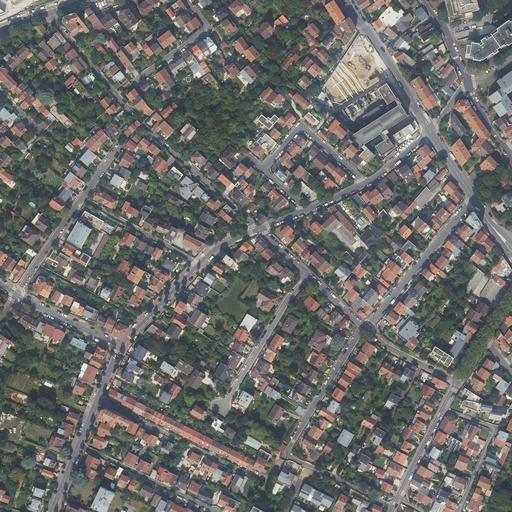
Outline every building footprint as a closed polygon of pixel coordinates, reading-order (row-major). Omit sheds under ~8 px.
[(153,8),(147,0),(142,4),(138,7),(145,17),(154,10),(153,8)] [(146,0),(147,0),(153,8),(154,7),(153,6),(156,4),(159,2),(157,0),(146,0)] [(197,3),(199,2),(204,9),(211,3),(208,0),(194,0),(193,1),(195,5),(197,3)] [(235,14),(244,7),(243,6),(245,4),(241,0),(238,0),(238,1),(237,0),(236,0),(233,4),(228,8),(235,14)] [(325,6),(336,24),(337,25),(340,23),(346,19),(339,9),(334,0),(325,6)] [(359,0),(356,2),(361,10),(365,7),(372,3),(370,1),(369,2),(367,0),(359,0)] [(384,2),(389,7),(390,6),(393,3),(390,1),(389,0),(379,0),(375,3),(366,9),(369,13),(370,13),(373,11),(377,8),(382,5),(384,2)] [(398,0),(407,9),(413,3),(409,0),(398,0)] [(476,0),(443,0),(449,23),(474,17),(473,12),(478,11),(479,9),(476,0)] [(165,10),(166,11),(169,9),(170,9),(173,7),(175,10),(179,7),(176,3),(165,10)] [(176,13),(178,16),(184,12),(187,10),(185,8),(184,6),(180,8),(174,13),(175,14),(176,13)] [(377,20),(372,24),(375,29),(376,30),(381,27),(380,27),(382,25),(382,24),(383,23),(383,24),(396,13),(395,12),(390,6),(389,7),(377,20)] [(90,8),(84,10),(87,14),(90,19),(93,24),(93,25),(98,32),(99,34),(103,31),(102,29),(104,27),(100,22),(90,8)] [(115,12),(128,29),(138,22),(128,9),(126,8),(121,10),(115,12)] [(228,14),(224,8),(213,16),(215,19),(217,22),(228,14)] [(417,26),(428,18),(421,8),(410,16),(417,26)] [(166,11),(173,21),(175,19),(176,18),(173,14),(170,9),(169,9),(166,11)] [(396,13),(383,24),(385,26),(387,28),(389,29),(392,27),(395,24),(404,18),(403,16),(402,15),(404,13),(403,12),(401,9),(396,13)] [(175,19),(182,28),(185,26),(191,21),(187,17),(184,12),(178,16),(176,18),(175,19)] [(64,23),(72,32),(79,26),(77,24),(77,22),(79,21),(81,24),(83,23),(76,13),(71,15),(66,17),(64,23)] [(102,20),(100,22),(104,27),(106,30),(117,22),(111,14),(108,16),(102,20)] [(191,21),(185,26),(190,32),(200,25),(198,21),(195,18),(191,21)] [(226,27),(229,32),(232,30),(233,31),(235,31),(238,29),(230,18),(227,20),(223,23),(226,27)] [(345,45),(356,29),(352,23),(348,18),(346,19),(340,23),(342,27),(343,27),(346,32),(342,38),(341,40),(345,45)] [(404,18),(395,24),(402,32),(410,26),(404,18)] [(481,46),(479,44),(472,43),(471,46),(469,45),(467,45),(465,58),(474,59),(474,60),(477,60),(481,61),(481,60),(483,60),(487,57),(488,59),(494,55),(499,52),(497,50),(501,47),(502,49),(504,47),(508,44),(508,45),(511,42),(511,18),(507,22),(502,26),(498,28),(495,30),(493,32),(491,34),(492,36),(489,38),(487,36),(481,41),(482,42),(483,44),(481,46)] [(275,22),(286,34),(289,31),(278,19),(275,22)] [(260,32),(261,34),(270,26),(267,22),(265,24),(264,23),(261,26),(262,27),(258,30),(260,32)] [(82,28),(87,34),(90,31),(83,23),(81,24),(79,26),(72,32),(70,34),(72,37),(75,34),(78,32),(78,31),(82,28)] [(306,29),(314,38),(321,32),(312,23),(306,29)] [(417,33),(420,37),(433,28),(432,26),(430,24),(423,28),(422,26),(416,30),(417,33)] [(42,25),(32,28),(40,37),(47,31),(45,28),(42,25)] [(329,29),(333,32),(333,33),(336,36),(338,38),(340,36),(341,35),(336,31),(338,29),(334,25),(329,29)] [(270,26),(261,34),(263,36),(264,38),(265,37),(266,38),(271,33),(270,32),(273,30),(270,26)] [(392,27),(389,29),(396,35),(398,32),(392,27)] [(392,37),(389,41),(392,42),(397,36),(396,35),(389,29),(387,28),(386,29),(384,31),(386,33),(392,37)] [(433,28),(420,37),(423,42),(436,33),(433,28)] [(312,47),(314,49),(315,49),(316,48),(318,46),(320,44),(314,38),(306,29),(304,31),(302,33),(310,41),(309,43),(313,47),(312,47)] [(63,47),(68,43),(58,31),(53,35),(54,36),(63,47)] [(170,31),(157,40),(163,48),(170,44),(176,39),(172,35),(170,31)] [(336,36),(333,33),(322,43),(325,46),(327,44),(328,46),(331,43),(330,42),(336,36)] [(405,33),(399,37),(400,38),(407,44),(411,42),(405,33)] [(46,44),(54,54),(59,50),(63,47),(54,36),(53,35),(45,42),(46,44)] [(208,49),(211,53),(217,48),(209,36),(202,41),(203,42),(208,49)] [(245,43),(241,37),(233,43),(238,49),(241,54),(243,53),(249,49),(245,43)] [(393,46),(397,49),(398,49),(400,50),(402,48),(404,49),(407,44),(400,38),(398,41),(398,40),(396,42),(395,43),(393,46)] [(108,60),(110,63),(113,61),(100,45),(96,39),(90,45),(84,50),(85,52),(92,47),(92,46),(94,44),(103,56),(106,55),(107,56),(104,58),(107,60),(108,60)] [(115,42),(113,39),(109,43),(131,73),(133,71),(136,69),(131,63),(120,48),(117,45),(115,42)] [(337,53),(343,46),(344,45),(339,40),(330,49),(334,51),(336,52),(337,53)] [(144,41),(136,47),(136,48),(139,52),(143,49),(149,56),(151,55),(153,53),(146,44),(147,44),(144,41)] [(52,58),(55,55),(54,54),(46,44),(45,42),(44,42),(41,44),(45,49),(44,50),(39,55),(45,62),(51,57),(52,58)] [(122,46),(120,48),(131,63),(133,61),(135,60),(134,59),(136,57),(136,56),(137,55),(140,53),(136,48),(136,47),(135,46),(134,46),(131,42),(125,47),(122,46)] [(205,57),(211,53),(208,49),(203,42),(200,44),(197,46),(203,53),(205,57)] [(224,50),(228,47),(224,42),(220,45),(224,50)] [(70,61),(78,55),(73,49),(68,43),(63,47),(68,53),(66,56),(70,61)] [(160,53),(163,51),(157,43),(151,48),(156,55),(160,53)] [(300,43),(297,45),(302,51),(305,48),(300,43)] [(386,49),(391,57),(396,51),(397,49),(393,46),(391,44),(388,47),(386,49)] [(21,49),(16,53),(17,54),(22,61),(32,52),(25,45),(21,49)] [(197,46),(194,48),(191,50),(196,58),(203,53),(197,46)] [(256,51),(252,46),(249,49),(243,53),(247,57),(251,62),(252,62),(260,55),(256,51)] [(316,48),(315,49),(310,54),(313,58),(316,55),(325,65),(331,59),(322,49),(319,52),(316,48)] [(422,57),(422,58),(427,61),(429,60),(434,66),(437,64),(441,61),(438,56),(435,59),(433,56),(437,53),(435,49),(425,55),(422,57)] [(58,57),(62,63),(66,60),(61,55),(62,54),(59,50),(54,54),(55,55),(58,57)] [(404,60),(409,68),(416,63),(412,60),(402,52),(400,54),(396,51),(391,57),(396,63),(403,59),(404,60)] [(198,62),(190,52),(187,54),(185,56),(189,62),(192,60),(195,64),(198,62)] [(17,54),(13,57),(9,54),(7,56),(4,59),(7,62),(11,67),(13,69),(22,61),(17,54)] [(291,54),(288,56),(281,66),(283,68),(285,70),(293,60),(296,62),(300,58),(295,54),(294,56),(291,54)] [(54,60),(58,57),(55,55),(52,58),(53,59),(45,65),(48,67),(50,70),(58,64),(54,60)] [(304,67),(308,70),(314,64),(315,63),(307,56),(301,64),(304,67)] [(184,67),(187,65),(182,58),(179,60),(176,62),(177,63),(175,64),(175,63),(169,67),(174,75),(176,77),(180,74),(176,69),(180,67),(184,67)] [(444,63),(442,60),(441,61),(437,64),(434,66),(433,67),(435,70),(436,70),(438,68),(444,63)] [(74,76),(75,77),(84,70),(87,68),(84,64),(82,66),(80,64),(77,61),(70,67),(75,73),(73,75),(74,76)] [(112,74),(114,76),(121,71),(113,61),(110,63),(107,65),(111,70),(110,71),(112,74)] [(98,67),(101,71),(107,65),(104,62),(98,67)] [(201,67),(207,75),(209,74),(210,72),(203,62),(199,65),(201,67)] [(248,73),(255,80),(262,72),(257,67),(252,62),(251,62),(244,69),(243,70),(247,74),(248,73)] [(228,74),(232,79),(236,76),(240,73),(236,66),(233,63),(232,65),(230,66),(229,67),(228,66),(224,68),(228,74)] [(240,64),(236,66),(240,73),(243,70),(244,69),(240,64)] [(308,70),(308,71),(315,77),(321,70),(317,66),(314,64),(308,70)] [(453,68),(448,64),(444,69),(440,75),(445,78),(453,68)] [(3,66),(1,69),(0,69),(0,78),(3,82),(11,90),(17,84),(8,74),(9,72),(3,66)] [(199,68),(205,76),(207,75),(201,67),(199,68)] [(457,77),(453,68),(445,78),(440,75),(439,76),(444,80),(442,83),(446,86),(448,88),(457,77)] [(155,76),(161,84),(170,78),(171,77),(165,69),(160,72),(155,76)] [(121,71),(114,76),(116,79),(119,82),(125,77),(121,71)] [(511,110),(511,109),(511,104),(506,96),(511,91),(511,71),(502,78),(503,78),(501,79),(500,80),(496,82),(501,89),(488,98),(493,104),(494,103),(496,106),(493,108),(500,118),(511,110)] [(92,72),(86,77),(92,84),(98,79),(92,72)] [(213,86),(217,83),(209,74),(207,75),(205,76),(201,79),(205,85),(209,82),(213,86)] [(303,75),(297,83),(300,86),(304,89),(310,81),(303,75)] [(65,84),(69,88),(73,85),(78,90),(83,96),(86,94),(88,92),(86,90),(85,89),(85,88),(75,77),(74,76),(65,84)] [(412,89),(415,93),(417,92),(425,86),(423,83),(424,82),(423,81),(422,82),(421,81),(419,76),(410,82),(413,86),(414,88),(412,89)] [(175,85),(170,78),(161,84),(164,87),(167,91),(175,85)] [(17,84),(11,90),(13,92),(15,93),(16,92),(19,95),(24,90),(27,86),(22,80),(17,84)] [(130,83),(129,82),(128,80),(124,83),(122,85),(125,88),(130,83)] [(357,138),(364,145),(380,134),(384,140),(375,146),(381,156),(394,147),(391,142),(386,134),(388,132),(387,130),(408,116),(401,104),(398,98),(397,99),(387,83),(382,86),(378,89),(387,104),(384,107),(384,106),(383,106),(383,105),(382,105),(381,105),(363,117),(363,118),(363,119),(364,119),(364,120),(349,130),(353,134),(357,138)] [(150,87),(148,84),(140,89),(145,95),(152,90),(150,87)] [(425,86),(431,95),(434,93),(429,84),(425,86)] [(22,99),(24,101),(33,93),(27,86),(24,90),(18,97),(19,98),(21,100),(22,99)] [(420,96),(423,100),(431,95),(425,86),(417,92),(420,96)] [(452,97),(455,93),(448,88),(446,86),(441,89),(452,97)] [(260,96),(265,101),(273,91),(271,89),(269,88),(266,91),(265,90),(260,96)] [(130,99),(133,102),(140,96),(135,89),(127,96),(130,99)] [(168,93),(167,91),(160,96),(162,98),(164,101),(168,98),(170,96),(169,95),(168,93)] [(273,91),(265,101),(270,105),(271,104),(274,107),(277,104),(283,103),(286,99),(279,94),(278,95),(273,91)] [(291,92),(288,95),(295,100),(298,103),(301,106),(306,110),(310,105),(305,101),(306,100),(304,98),(302,96),(301,97),(296,93),(295,95),(291,92)] [(38,98),(43,103),(46,101),(40,94),(37,97),(33,93),(24,101),(22,103),(23,105),(22,106),(23,107),(24,108),(26,110),(33,104),(38,98)] [(431,95),(423,100),(425,105),(428,109),(436,104),(436,103),(439,101),(434,93),(431,95)] [(54,105),(59,101),(52,95),(46,101),(43,103),(44,105),(49,110),(54,105)] [(108,98),(107,96),(101,101),(100,102),(103,105),(107,110),(113,105),(111,102),(112,101),(111,100),(110,100),(108,98)] [(140,96),(133,102),(136,106),(138,109),(141,107),(150,115),(153,112),(148,106),(140,96)] [(38,109),(43,103),(38,98),(33,104),(35,106),(38,109)] [(471,147),(474,151),(476,149),(484,141),(490,135),(471,108),(467,101),(458,101),(453,108),(459,111),(464,111),(464,115),(480,138),(471,147)] [(44,106),(44,105),(43,103),(38,109),(37,109),(38,111),(40,112),(41,111),(46,116),(50,112),(44,106)] [(107,110),(105,111),(107,113),(108,112),(110,114),(117,109),(116,107),(117,106),(115,105),(114,104),(113,105),(107,110)] [(178,108),(174,104),(162,114),(163,116),(165,118),(178,108)] [(58,119),(68,128),(73,123),(54,105),(49,110),(51,113),(56,119),(58,119)] [(11,115),(4,108),(2,110),(0,111),(0,117),(4,121),(11,115)] [(120,116),(124,112),(124,111),(124,110),(112,119),(114,121),(116,123),(118,121),(116,119),(120,116)] [(315,127),(319,121),(310,113),(308,112),(304,117),(310,122),(315,127)] [(17,116),(14,113),(11,115),(4,121),(1,125),(0,125),(0,130),(1,131),(5,135),(7,132),(3,128),(6,125),(6,126),(9,123),(10,124),(17,116)] [(53,122),(56,119),(51,113),(48,116),(49,118),(53,122)] [(153,131),(154,132),(159,127),(164,121),(157,113),(155,116),(158,119),(159,121),(152,129),(153,131)] [(295,119),(289,113),(279,124),(283,127),(286,124),(287,125),(289,126),(295,119)] [(279,118),(274,115),(269,120),(262,114),(258,119),(270,129),(272,126),(279,118)] [(457,133),(460,137),(466,131),(454,114),(450,119),(450,124),(456,131),(457,133)] [(497,123),(503,131),(507,129),(511,125),(511,124),(506,127),(505,124),(507,122),(504,118),(503,119),(503,120),(502,121),(500,118),(495,121),(497,123)] [(42,128),(45,131),(52,123),(50,121),(49,121),(48,120),(46,122),(45,123),(44,122),(40,125),(42,128)] [(127,137),(141,124),(138,120),(130,128),(128,127),(123,132),(124,134),(127,137)] [(340,123),(336,120),(332,124),(328,130),(330,131),(328,133),(327,135),(322,131),(319,135),(326,141),(329,137),(331,135),(330,135),(332,133),(337,127),(340,123)] [(117,130),(119,128),(116,123),(114,121),(113,122),(110,125),(103,131),(109,137),(111,135),(114,133),(117,130)] [(168,136),(174,130),(169,125),(165,122),(164,121),(159,127),(164,131),(168,136)] [(22,127),(18,123),(11,130),(14,133),(15,131),(20,136),(27,130),(23,126),(22,127)] [(330,135),(331,135),(331,136),(333,134),(334,133),(341,139),(347,133),(340,128),(341,127),(342,127),(343,126),(340,123),(337,127),(332,133),(330,135)] [(197,130),(196,130),(189,124),(180,133),(189,141),(198,131),(197,130)] [(94,137),(101,145),(109,137),(103,131),(102,130),(98,125),(93,129),(89,133),(91,135),(92,136),(94,137)] [(275,128),(272,126),(270,129),(266,134),(268,136),(275,128)] [(275,128),(268,136),(274,141),(278,137),(281,134),(275,128)] [(263,132),(255,141),(266,150),(268,152),(276,143),(274,141),(268,136),(266,134),(263,132)] [(449,142),(452,146),(459,139),(460,137),(457,133),(449,142)] [(25,145),(18,139),(14,143),(21,151),(24,154),(26,151),(34,142),(38,138),(35,134),(25,145)] [(137,134),(131,140),(137,145),(143,139),(140,137),(137,134)] [(85,145),(94,137),(92,136),(91,135),(83,142),(85,145)] [(0,142),(5,147),(11,141),(6,136),(4,138),(3,137),(0,139),(0,142)] [(296,139),(294,142),(301,149),(304,145),(306,143),(305,141),(303,140),(299,136),(296,139)] [(97,149),(101,145),(94,137),(85,145),(89,148),(93,153),(97,149)] [(101,145),(102,146),(110,139),(109,137),(101,145)] [(83,143),(78,138),(72,143),(78,149),(83,143)] [(143,139),(137,145),(144,152),(148,148),(148,147),(147,147),(150,144),(147,141),(144,138),(143,139)] [(350,144),(344,138),(338,145),(341,148),(343,150),(350,144)] [(348,155),(352,158),(356,154),(361,148),(362,147),(364,145),(357,138),(354,140),(359,145),(355,149),(351,144),(344,151),(348,155)] [(453,152),(462,165),(469,158),(470,156),(459,139),(452,146),(450,148),(453,152)] [(130,140),(127,144),(128,145),(127,147),(126,148),(128,150),(132,153),(137,146),(130,140)] [(266,150),(255,141),(248,148),(257,156),(258,154),(260,156),(263,153),(266,150)] [(476,149),(486,159),(489,156),(494,151),(489,146),(484,141),(476,149)] [(301,149),(294,142),(290,146),(287,149),(294,156),(298,151),(301,153),(303,151),(302,150),(301,149)] [(75,148),(70,143),(66,147),(71,152),(73,152),(75,150),(75,148)] [(148,148),(144,152),(146,153),(149,149),(156,155),(160,151),(156,147),(153,144),(149,149),(148,148)] [(316,148),(313,145),(308,151),(315,156),(320,151),(316,148)] [(361,153),(358,156),(363,160),(366,163),(367,163),(370,159),(374,155),(364,145),(362,147),(365,151),(363,154),(361,153)] [(431,152),(434,150),(431,146),(428,149),(427,147),(425,145),(416,152),(418,153),(418,154),(418,155),(419,156),(416,160),(418,163),(427,155),(431,152)] [(184,158),(186,160),(196,149),(193,147),(192,146),(182,157),(184,158)] [(234,155),(237,153),(231,147),(220,158),(231,168),(239,159),(238,158),(236,157),(234,155)] [(95,157),(97,155),(96,155),(94,153),(93,153),(89,148),(86,151),(87,152),(80,159),(87,166),(94,158),(95,157)] [(241,151),(247,156),(249,153),(244,148),(241,151)] [(287,149),(285,151),(287,152),(291,157),(292,158),(294,156),(287,149)] [(206,159),(198,152),(193,158),(197,162),(202,166),(207,160),(206,159)] [(291,157),(287,152),(283,156),(280,160),(282,162),(281,164),(283,166),(284,164),(288,168),(293,164),(289,160),(291,157)] [(0,158),(0,166),(4,169),(12,159),(4,153),(0,158)] [(130,155),(126,153),(123,158),(121,162),(119,165),(123,167),(127,169),(128,166),(134,158),(130,155)] [(313,161),(323,169),(325,166),(328,162),(324,158),(319,154),(313,161)] [(357,155),(356,154),(349,162),(356,168),(358,165),(360,163),(363,160),(358,156),(357,155)] [(418,163),(417,164),(420,168),(431,160),(430,159),(427,155),(418,163)] [(169,164),(170,166),(176,160),(174,158),(172,156),(166,162),(169,164)] [(486,159),(479,165),(484,169),(489,174),(498,165),(489,156),(486,159)] [(165,172),(170,166),(169,164),(166,162),(163,160),(160,157),(152,166),(160,172),(162,170),(165,172)] [(409,158),(405,162),(407,165),(410,170),(414,167),(409,158)] [(329,171),(325,175),(329,178),(331,175),(336,169),(332,166),(328,162),(325,166),(329,171)] [(74,168),(84,175),(85,173),(87,170),(78,163),(74,168)] [(243,176),(251,167),(249,165),(247,166),(246,167),(241,163),(234,172),(239,177),(241,175),(243,176)] [(435,164),(423,176),(426,178),(425,179),(428,182),(435,174),(435,173),(438,170),(438,169),(439,169),(438,169),(439,169),(439,168),(438,168),(436,166),(435,164)] [(293,173),(298,178),(301,175),(300,174),(301,173),(305,169),(300,165),(293,173)] [(410,170),(407,165),(399,170),(401,173),(402,175),(405,179),(405,178),(408,182),(415,178),(410,170)] [(415,178),(418,182),(420,179),(422,177),(417,171),(420,169),(416,165),(414,167),(410,170),(415,178)] [(12,180),(11,179),(13,176),(4,169),(0,166),(0,176),(3,179),(2,179),(5,181),(5,180),(8,183),(9,183),(10,183),(11,183),(12,181),(12,180)] [(83,175),(74,167),(71,172),(80,179),(83,175)] [(127,180),(132,172),(127,169),(123,167),(121,170),(120,172),(119,171),(114,169),(113,171),(112,172),(115,174),(125,179),(127,180)] [(169,172),(176,178),(179,181),(183,175),(179,171),(174,167),(169,172)] [(252,168),(251,167),(243,176),(244,178),(245,177),(247,178),(254,170),(252,168)] [(336,169),(331,175),(339,181),(345,174),(337,167),(336,169)] [(214,179),(219,174),(213,168),(208,174),(211,176),(214,179)] [(281,181),(284,184),(292,174),(286,169),(283,172),(280,169),(275,174),(279,177),(282,180),(281,181)] [(434,179),(439,184),(441,181),(439,180),(442,177),(446,173),(443,169),(439,174),(434,179)] [(322,190),(324,188),(318,182),(315,179),(307,171),(304,175),(306,177),(304,179),(310,185),(314,180),(317,183),(313,188),(319,193),(322,190)] [(80,179),(71,172),(64,180),(65,181),(75,189),(82,180),(80,179)] [(167,174),(174,180),(176,178),(169,172),(167,174)] [(193,193),(200,199),(202,197),(205,194),(206,192),(199,186),(200,184),(198,183),(195,184),(194,182),(193,181),(190,172),(181,182),(184,184),(185,183),(186,187),(181,189),(181,190),(183,194),(182,194),(183,196),(184,196),(185,197),(187,199),(193,193)] [(392,172),(388,175),(393,182),(397,178),(395,175),(392,172)] [(307,196),(312,191),(298,178),(293,173),(292,174),(284,184),(286,186),(288,185),(290,187),(293,190),(296,187),(297,186),(307,196)] [(125,179),(115,174),(112,178),(110,183),(120,188),(125,179)] [(231,185),(232,183),(228,179),(222,174),(221,175),(218,178),(223,182),(224,184),(226,186),(228,188),(231,185)] [(510,184),(504,174),(495,179),(501,189),(510,184)] [(244,178),(243,176),(237,183),(240,185),(239,186),(241,188),(243,186),(239,183),(243,179),(244,181),(247,178),(245,177),(244,178)] [(324,188),(328,191),(332,187),(335,184),(329,178),(328,179),(326,178),(325,179),(324,178),(322,180),(321,179),(318,182),(324,188)] [(138,179),(135,184),(146,190),(148,186),(145,184),(143,183),(142,183),(139,182),(140,180),(138,179)] [(240,185),(237,183),(235,186),(239,189),(242,193),(249,185),(250,184),(251,184),(247,181),(246,182),(244,181),(243,179),(239,183),(243,186),(241,188),(239,186),(240,185)] [(426,187),(413,202),(416,205),(420,208),(439,187),(439,184),(434,179),(430,183),(426,187)] [(75,189),(65,181),(63,184),(66,187),(58,197),(66,202),(69,197),(75,189)] [(269,185),(265,182),(262,186),(260,188),(264,191),(266,189),(268,192),(272,188),(269,185)] [(450,182),(444,188),(451,195),(456,190),(457,189),(453,185),(450,182)] [(235,186),(232,183),(231,185),(228,188),(225,192),(228,194),(234,188),(235,186)] [(380,186),(376,189),(384,198),(385,199),(388,197),(389,197),(393,194),(383,183),(380,186)] [(249,185),(242,193),(248,198),(250,199),(253,196),(254,195),(254,191),(253,190),(254,188),(252,186),(250,184),(249,185)] [(248,198),(242,193),(239,189),(236,192),(233,196),(242,204),(243,203),(243,202),(245,199),(246,200),(248,198)] [(272,195),(275,197),(273,200),(273,204),(280,196),(279,195),(273,189),(267,195),(269,197),(270,198),(271,196),(272,195)] [(373,191),(370,193),(376,201),(378,203),(384,198),(376,189),(373,191)] [(103,203),(108,195),(100,190),(95,199),(99,201),(99,202),(101,203),(102,203),(103,203)] [(456,207),(457,208),(460,205),(456,203),(462,197),(458,193),(456,190),(451,195),(449,197),(455,202),(453,204),(456,207)] [(364,194),(361,197),(366,203),(370,200),(373,204),(376,201),(370,193),(368,191),(364,194)] [(511,208),(511,197),(508,191),(500,197),(505,204),(510,211),(511,208)] [(202,197),(200,199),(211,208),(215,202),(213,200),(212,200),(211,199),(209,197),(207,196),(205,194),(202,197)] [(353,195),(350,197),(359,208),(365,204),(357,194),(353,195)] [(438,194),(437,195),(443,203),(446,200),(443,197),(442,198),(438,194)] [(116,200),(108,195),(103,203),(112,208),(116,200)] [(179,199),(172,195),(171,198),(168,202),(180,209),(181,207),(176,204),(179,199)] [(288,201),(281,195),(280,196),(273,204),(271,206),(277,211),(288,201)] [(66,203),(56,196),(49,204),(53,207),(54,206),(60,211),(66,203)] [(346,199),(342,201),(356,218),(363,213),(362,212),(359,208),(350,197),(346,199)] [(215,202),(211,208),(214,211),(223,201),(221,199),(219,198),(215,202)] [(151,210),(152,211),(152,209),(154,209),(153,205),(153,206),(152,204),(151,201),(147,199),(144,205),(144,206),(151,210)] [(446,200),(443,203),(442,205),(440,206),(442,208),(449,214),(456,207),(453,204),(447,199),(446,200)] [(130,203),(126,201),(122,209),(136,216),(139,212),(129,206),(130,203)] [(392,208),(392,209),(398,214),(405,207),(399,201),(392,208)] [(257,206),(252,202),(247,208),(252,212),(257,206)] [(413,202),(400,216),(404,219),(416,205),(413,202)] [(227,204),(218,214),(229,223),(232,219),(227,215),(230,211),(231,211),(232,210),(233,209),(227,204)] [(151,210),(144,206),(143,206),(141,209),(139,213),(145,217),(143,220),(145,221),(148,216),(149,214),(151,210)] [(333,206),(327,209),(333,215),(342,225),(361,246),(363,248),(368,254),(369,252),(374,246),(380,240),(383,236),(375,227),(373,224),(360,236),(333,206)] [(369,206),(362,212),(363,213),(371,222),(377,217),(377,216),(369,206)] [(437,216),(435,218),(441,223),(442,221),(443,222),(446,218),(449,214),(442,208),(436,216),(437,216)] [(205,210),(200,219),(212,226),(214,222),(216,218),(209,214),(210,212),(209,211),(209,212),(205,210)] [(377,217),(380,221),(387,214),(383,210),(377,216),(377,217)] [(93,226),(98,219),(85,211),(81,219),(93,226)] [(262,224),(267,218),(266,218),(268,215),(264,211),(262,214),(261,213),(256,219),(259,221),(262,224)] [(474,212),(472,212),(465,221),(474,228),(472,230),(475,233),(482,225),(475,214),(474,212)] [(38,221),(38,222),(35,225),(43,231),(48,225),(50,222),(45,218),(46,216),(43,214),(38,221)] [(327,220),(321,225),(328,233),(334,227),(336,229),(337,229),(339,227),(342,225),(333,215),(327,220)] [(435,218),(431,215),(430,216),(433,219),(429,223),(435,228),(436,226),(438,227),(439,225),(441,224),(441,223),(435,218)] [(161,220),(158,218),(153,216),(151,220),(149,218),(149,217),(148,216),(145,221),(142,226),(147,229),(148,227),(155,231),(155,230),(156,229),(161,220)] [(412,216),(407,222),(410,225),(416,219),(412,216)] [(416,219),(410,225),(426,238),(428,235),(431,232),(429,231),(431,228),(424,222),(418,216),(416,219)] [(104,222),(98,219),(93,226),(99,230),(104,222)] [(172,226),(161,220),(156,229),(155,230),(163,234),(164,233),(167,235),(168,233),(172,226)] [(68,240),(81,248),(82,247),(91,229),(92,230),(92,229),(83,224),(84,223),(82,223),(78,221),(78,222),(72,233),(68,240)] [(317,234),(323,228),(316,221),(313,224),(310,227),(317,234)] [(195,234),(205,239),(207,234),(209,230),(200,225),(198,229),(195,234)] [(339,227),(337,229),(356,250),(361,246),(342,225),(339,227)] [(409,235),(412,232),(404,225),(398,233),(405,239),(409,235)] [(467,235),(471,230),(465,225),(463,227),(461,230),(467,235)] [(179,230),(172,226),(168,233),(167,235),(164,241),(171,245),(179,230)] [(40,234),(28,227),(21,238),(32,246),(40,234)] [(288,242),(294,236),(285,227),(280,233),(284,236),(286,238),(285,239),(288,242)] [(456,232),(453,235),(454,235),(461,241),(467,235),(461,230),(459,228),(456,232)] [(487,233),(486,231),(483,234),(481,232),(475,239),(482,244),(486,238),(489,235),(487,233)] [(112,237),(106,233),(92,258),(99,261),(112,237)] [(137,238),(127,233),(121,244),(126,247),(126,248),(129,250),(130,248),(131,248),(133,245),(134,243),(137,238)] [(201,252),(208,245),(187,234),(182,243),(196,251),(197,250),(201,252)] [(383,236),(380,240),(382,242),(394,252),(399,247),(384,235),(383,236)] [(449,241),(458,249),(460,246),(462,247),(464,244),(461,241),(454,235),(449,241)] [(294,248),(301,255),(307,249),(308,248),(302,242),(303,240),(301,237),(292,246),(294,248)] [(143,251),(147,244),(144,242),(144,241),(143,241),(143,240),(142,240),(141,240),(139,239),(138,239),(137,238),(134,243),(133,245),(137,247),(136,247),(139,249),(139,248),(143,251)] [(490,241),(486,238),(482,244),(480,245),(488,252),(494,245),(490,241)] [(256,246),(262,252),(267,247),(264,243),(260,240),(256,246)] [(405,244),(401,249),(402,249),(405,252),(408,249),(410,247),(413,244),(408,240),(405,244)] [(460,250),(458,249),(449,241),(448,240),(443,247),(445,248),(449,252),(451,253),(453,250),(458,254),(460,250)] [(243,245),(240,249),(244,253),(248,248),(252,250),(254,248),(250,245),(246,241),(243,245)] [(75,248),(66,243),(62,252),(70,256),(70,258),(80,264),(86,267),(86,266),(85,266),(90,257),(91,258),(91,257),(83,252),(80,258),(72,254),(75,248)] [(154,254),(156,249),(155,249),(155,248),(153,247),(153,246),(152,246),(152,245),(151,245),(150,245),(147,244),(143,251),(146,252),(146,253),(148,254),(149,254),(152,256),(153,255),(154,254)] [(262,252),(261,254),(269,261),(274,255),(271,251),(267,247),(262,252)] [(35,258),(38,254),(29,248),(26,252),(35,258)] [(163,251),(157,248),(156,249),(154,254),(153,255),(152,256),(150,259),(155,262),(156,260),(155,259),(157,257),(157,258),(159,259),(163,251)] [(368,254),(363,248),(361,250),(363,252),(358,258),(356,255),(352,258),(359,264),(368,254)] [(451,253),(449,252),(445,248),(440,253),(445,257),(444,257),(447,259),(449,256),(449,257),(452,253),(451,253)] [(244,253),(240,249),(237,253),(234,256),(239,260),(241,259),(243,261),(244,261),(248,256),(244,253)] [(307,249),(301,255),(303,257),(306,259),(311,253),(307,249)] [(315,250),(308,258),(315,265),(319,268),(322,272),(324,270),(325,271),(329,266),(328,265),(329,264),(322,258),(328,252),(327,251),(325,249),(319,255),(315,250)] [(485,257),(477,250),(475,252),(470,258),(473,260),(477,263),(478,264),(479,263),(482,259),(485,257)] [(405,252),(400,257),(407,264),(410,261),(412,258),(405,252)] [(70,258),(60,253),(58,257),(57,256),(56,259),(56,260),(59,262),(58,265),(61,266),(62,266),(65,267),(70,258)] [(395,260),(393,262),(401,268),(402,270),(405,267),(407,264),(400,257),(397,255),(395,253),(392,258),(395,260)] [(220,263),(225,267),(227,265),(230,267),(235,261),(226,255),(220,263)] [(447,264),(449,261),(447,259),(444,257),(443,256),(440,259),(437,262),(435,265),(442,270),(445,266),(448,268),(450,266),(447,264)] [(17,262),(10,257),(3,267),(10,272),(17,262)] [(178,264),(166,257),(161,266),(173,272),(178,264)] [(21,259),(11,272),(14,275),(18,278),(24,270),(23,268),(22,268),(25,263),(21,259)] [(132,264),(123,259),(116,271),(125,276),(132,264)] [(389,259),(384,265),(385,266),(395,275),(398,272),(401,268),(393,262),(389,259)] [(275,261),(272,264),(266,270),(275,278),(283,271),(284,269),(279,265),(275,261)] [(270,262),(263,269),(265,271),(266,270),(272,264),(270,262)] [(225,268),(217,263),(213,269),(222,275),(223,274),(222,273),(225,268)] [(429,267),(427,270),(432,274),(439,280),(440,279),(435,274),(437,272),(438,270),(431,264),(429,267)] [(344,268),(340,265),(334,272),(340,277),(340,278),(342,279),(343,281),(344,281),(348,276),(352,272),(347,268),(344,268)] [(144,271),(135,266),(128,278),(129,279),(132,281),(137,283),(144,271)] [(395,275),(385,266),(382,270),(385,272),(382,276),(383,276),(380,280),(388,287),(391,283),(390,282),(392,280),(393,278),(393,277),(395,275)] [(275,278),(274,280),(276,283),(278,280),(283,276),(288,280),(294,274),(293,273),(292,272),(293,271),(292,270),(291,269),(290,269),(289,270),(286,267),(283,271),(275,278)] [(360,267),(354,274),(360,279),(363,275),(366,271),(360,267)] [(71,280),(77,270),(73,268),(67,279),(71,281),(71,280)] [(156,278),(164,282),(166,279),(167,280),(170,275),(157,269),(155,273),(156,273),(154,277),(156,278)] [(423,271),(421,274),(427,279),(432,274),(427,270),(426,269),(423,271)] [(445,279),(447,276),(441,271),(438,274),(444,279),(445,279)] [(480,271),(464,291),(465,292),(471,295),(472,293),(485,274),(480,271)] [(89,281),(88,284),(96,288),(99,281),(98,280),(97,281),(95,280),(98,275),(93,272),(89,281)] [(208,287),(209,287),(216,277),(208,272),(204,279),(199,276),(196,279),(201,282),(208,287)] [(72,280),(71,280),(71,281),(73,283),(73,282),(75,283),(76,282),(80,284),(83,279),(75,275),(72,280)] [(352,288),(356,283),(350,277),(344,284),(347,286),(346,287),(348,289),(350,290),(352,288)] [(159,291),(164,282),(156,278),(153,283),(151,281),(148,285),(159,291)] [(34,291),(41,294),(46,283),(39,279),(36,284),(35,284),(33,288),(35,289),(34,291)] [(492,280),(491,279),(480,296),(491,303),(501,287),(492,280)] [(55,284),(47,280),(46,283),(41,294),(48,297),(55,284)] [(201,297),(203,298),(207,292),(206,291),(208,287),(201,282),(196,289),(190,285),(187,288),(192,291),(201,297)] [(419,283),(414,289),(421,295),(422,295),(427,289),(424,286),(425,285),(420,282),(419,283)] [(124,288),(116,284),(113,290),(109,297),(115,301),(118,300),(124,288)] [(379,285),(374,291),(379,295),(381,296),(383,293),(386,290),(379,285)] [(107,300),(109,297),(113,290),(111,289),(110,290),(103,287),(100,294),(102,296),(101,297),(107,300)] [(143,299),(148,302),(149,299),(144,296),(146,292),(143,290),(142,289),(139,288),(135,294),(135,295),(143,299)] [(277,298),(262,289),(258,297),(264,301),(261,306),(269,311),(277,298)] [(353,289),(346,297),(349,299),(353,302),(359,295),(353,289)] [(364,298),(360,295),(359,296),(366,302),(370,306),(375,300),(379,295),(374,291),(372,289),(364,298)] [(411,291),(409,294),(410,295),(417,301),(421,295),(414,289),(411,291)] [(65,295),(56,291),(52,300),(56,302),(57,301),(61,303),(61,302),(65,295)] [(75,295),(67,291),(65,295),(61,302),(70,306),(75,295)] [(191,306),(195,308),(201,297),(192,291),(189,295),(190,295),(189,298),(186,302),(188,303),(191,306)] [(138,307),(143,299),(135,295),(134,294),(129,302),(138,307)] [(406,299),(403,304),(406,307),(408,309),(409,307),(410,308),(411,308),(417,301),(410,295),(406,299)] [(314,311),(320,305),(315,300),(310,296),(304,302),(314,311)] [(366,302),(359,296),(350,306),(362,317),(366,317),(373,309),(366,303),(366,302)] [(175,310),(181,314),(188,303),(186,302),(182,300),(175,310)] [(86,307),(79,305),(80,303),(75,301),(71,309),(78,312),(77,313),(82,316),(82,314),(85,308),(86,307)] [(487,312),(490,308),(481,302),(475,312),(481,315),(484,317),(487,312)] [(408,309),(406,307),(400,303),(397,306),(395,308),(396,309),(395,310),(399,314),(400,313),(401,314),(404,310),(410,316),(406,321),(408,323),(408,322),(411,319),(415,314),(409,309),(408,309)] [(317,312),(324,318),(331,310),(328,307),(325,305),(317,312)] [(91,311),(85,308),(82,314),(89,318),(88,319),(94,321),(98,314),(92,312),(92,311),(91,311)] [(210,316),(198,309),(190,321),(201,328),(210,316)] [(477,320),(481,315),(475,312),(472,309),(466,318),(469,320),(476,325),(477,323),(478,321),(477,320)] [(101,311),(99,311),(98,314),(94,321),(104,326),(107,320),(101,317),(102,316),(99,315),(101,311)] [(337,323),(343,317),(339,314),(335,311),(330,317),(332,318),(330,320),(334,323),(335,321),(337,323)] [(16,320),(26,327),(31,319),(21,312),(20,314),(17,312),(13,317),(17,319),(16,320)] [(393,324),(398,318),(391,312),(389,315),(386,318),(393,324)] [(187,321),(176,314),(171,321),(182,329),(187,321)] [(256,325),(259,321),(248,314),(240,327),(248,332),(253,323),(256,325)] [(299,320),(291,315),(282,329),(290,334),(299,320)] [(109,316),(107,320),(104,326),(103,328),(105,329),(106,327),(111,330),(116,321),(112,319),(113,317),(109,316)] [(440,320),(441,318),(438,316),(430,325),(433,328),(437,323),(440,320)] [(394,326),(401,331),(407,324),(408,323),(406,321),(402,317),(394,326)] [(26,327),(24,331),(29,334),(31,330),(33,331),(31,335),(32,336),(35,331),(39,323),(38,322),(38,320),(35,319),(34,320),(31,318),(31,319),(26,327)] [(121,336),(129,328),(125,326),(126,323),(118,319),(111,334),(117,337),(121,336)] [(336,330),(347,335),(348,333),(343,329),(342,329),(344,326),(348,322),(346,321),(345,320),(342,324),(341,323),(339,324),(340,325),(336,330)] [(476,330),(478,326),(476,325),(469,320),(467,324),(466,326),(464,329),(466,330),(473,335),(476,330)] [(40,322),(39,323),(35,331),(42,335),(43,333),(51,337),(56,329),(58,325),(54,323),(52,327),(47,324),(47,325),(40,322)] [(416,331),(417,330),(408,322),(408,323),(407,324),(416,331)] [(509,343),(511,340),(511,332),(508,327),(504,322),(501,326),(499,331),(504,337),(509,343)] [(185,331),(173,323),(166,334),(171,336),(172,337),(178,341),(185,331)] [(410,339),(416,331),(407,324),(401,331),(398,335),(401,338),(405,341),(407,342),(407,343),(410,339)] [(63,327),(58,325),(56,329),(51,337),(60,342),(65,333),(61,331),(63,327)] [(170,338),(171,336),(166,334),(152,325),(146,331),(163,341),(166,336),(170,338)] [(394,332),(398,335),(401,331),(394,326),(394,325),(392,328),(390,330),(393,333),(394,332)] [(250,333),(248,332),(240,327),(234,337),(238,340),(243,343),(247,337),(250,333)] [(318,329),(308,344),(314,348),(315,349),(320,351),(329,336),(318,329)] [(456,330),(454,334),(461,338),(466,342),(468,343),(473,335),(466,330),(463,334),(456,330)] [(502,339),(504,337),(499,331),(499,330),(493,339),(494,340),(497,344),(499,343),(501,345),(500,346),(505,352),(509,348),(502,339)] [(419,334),(416,331),(410,339),(407,343),(405,345),(412,350),(415,346),(419,341),(416,339),(419,334)] [(277,334),(270,346),(276,349),(278,345),(280,346),(285,339),(277,334)] [(460,350),(466,342),(461,338),(454,334),(451,338),(457,342),(449,355),(454,358),(455,359),(460,350)] [(11,341),(2,335),(0,337),(0,345),(6,350),(11,341)] [(79,339),(79,341),(73,338),(70,344),(84,350),(86,344),(83,343),(84,341),(79,339)] [(246,345),(243,343),(238,340),(232,350),(233,351),(240,355),(246,345)] [(146,349),(136,343),(130,353),(139,359),(141,355),(143,355),(146,349)] [(375,347),(366,343),(361,351),(368,356),(369,357),(373,351),(375,347)] [(265,358),(271,362),(278,350),(276,349),(270,346),(265,354),(267,356),(265,358)] [(445,352),(436,346),(433,350),(430,355),(435,358),(436,357),(440,359),(445,352)] [(94,355),(102,359),(106,351),(98,347),(94,355)] [(318,367),(326,355),(324,354),(320,351),(315,349),(314,348),(311,353),(314,355),(310,362),(318,367)] [(94,355),(86,351),(84,356),(85,356),(85,357),(87,358),(88,358),(92,359),(90,363),(99,368),(102,360),(102,359),(94,355)] [(192,357),(198,361),(201,357),(194,353),(194,352),(191,351),(189,354),(192,356),(192,357)] [(242,356),(240,355),(233,351),(230,355),(231,356),(233,357),(228,366),(234,370),(242,356)] [(368,356),(361,351),(356,359),(363,363),(368,356)] [(449,355),(445,352),(440,359),(442,361),(444,362),(443,364),(448,367),(451,363),(454,358),(449,355)] [(138,362),(130,358),(127,362),(129,363),(127,365),(133,369),(138,362)] [(499,365),(496,361),(495,364),(487,358),(485,362),(481,367),(482,367),(488,372),(491,369),(492,370),(493,368),(496,370),(499,365)] [(193,367),(192,367),(190,365),(180,359),(176,366),(189,374),(191,370),(193,367)] [(175,368),(164,361),(161,365),(160,367),(171,374),(175,368)] [(264,374),(265,375),(270,366),(261,361),(256,369),(264,374)] [(359,373),(361,369),(350,361),(347,366),(348,366),(344,374),(351,379),(352,379),(357,372),(359,373)] [(395,367),(385,361),(382,365),(379,371),(384,374),(383,376),(388,379),(389,376),(395,367)] [(226,364),(223,362),(215,375),(226,382),(234,370),(228,366),(226,364)] [(89,365),(84,363),(81,371),(82,371),(86,373),(95,377),(98,369),(89,365)] [(200,365),(197,364),(194,368),(194,369),(188,378),(191,380),(188,384),(196,389),(205,375),(197,370),(200,365)] [(403,372),(395,367),(389,376),(398,381),(399,379),(403,372)] [(485,381),(490,373),(488,372),(482,367),(478,372),(476,371),(475,372),(474,373),(485,381)] [(415,373),(406,368),(403,372),(399,379),(404,381),(406,378),(409,377),(411,378),(415,373)] [(268,386),(272,379),(265,375),(264,374),(256,369),(254,373),(252,376),(256,378),(257,377),(262,381),(257,388),(264,392),(268,386)] [(314,379),(318,372),(312,369),(309,373),(304,370),(301,375),(306,377),(306,378),(312,381),(313,382),(315,380),(314,379)] [(131,378),(133,374),(125,370),(121,378),(129,382),(129,381),(132,383),(134,379),(131,378)] [(500,372),(496,370),(492,377),(500,381),(501,379),(504,375),(500,372)] [(91,384),(95,377),(86,373),(82,380),(87,383),(91,384)] [(338,388),(345,392),(346,393),(349,389),(346,387),(351,379),(344,374),(338,383),(341,384),(338,388)] [(78,379),(73,376),(67,389),(77,394),(78,393),(81,395),(86,386),(85,385),(87,383),(82,380),(78,379)] [(165,381),(157,376),(154,380),(162,385),(165,381)] [(177,382),(183,385),(185,382),(178,377),(177,378),(177,382)] [(272,379),(268,386),(279,392),(283,385),(291,390),(287,396),(300,403),(299,405),(305,409),(307,406),(302,402),(305,397),(304,396),(297,392),(277,379),(273,377),(272,379)] [(446,383),(434,377),(432,381),(436,383),(435,385),(438,387),(439,385),(444,387),(446,383)] [(473,380),(472,382),(481,388),(484,384),(475,378),(473,380)] [(143,382),(144,381),(142,379),(136,382),(138,385),(137,387),(139,388),(141,386),(141,385),(141,384),(143,382)] [(500,391),(498,394),(502,397),(502,395),(511,382),(509,381),(509,382),(508,384),(506,382),(501,379),(500,381),(496,387),(496,388),(500,391)] [(120,388),(123,383),(118,380),(116,383),(115,386),(120,388)] [(148,383),(146,382),(144,381),(143,382),(141,384),(141,385),(141,386),(147,389),(149,383),(148,383)] [(297,392),(304,396),(310,387),(303,382),(297,392)] [(481,388),(472,382),(471,384),(470,386),(473,388),(470,392),(477,396),(481,388)] [(489,391),(488,393),(491,395),(493,392),(494,390),(496,388),(487,383),(485,386),(486,387),(489,389),(490,390),(489,390),(489,391)] [(172,396),(175,397),(178,392),(181,388),(175,384),(168,394),(172,396)] [(264,392),(269,395),(275,399),(279,392),(268,386),(264,392)] [(431,388),(428,386),(424,395),(433,400),(435,394),(436,395),(438,391),(435,390),(434,389),(431,388)] [(335,399),(335,401),(337,402),(338,401),(339,402),(345,392),(338,388),(337,387),(332,395),(335,397),(334,399),(335,399)] [(465,388),(463,387),(462,389),(460,391),(469,396),(466,400),(470,401),(478,402),(478,401),(480,398),(478,396),(477,397),(465,389),(465,388)] [(114,391),(110,389),(108,396),(109,399),(113,401),(118,393),(119,391),(115,389),(114,391)] [(368,389),(361,400),(363,401),(364,399),(366,400),(371,391),(368,389)] [(418,392),(411,389),(405,398),(414,403),(417,396),(418,392)] [(243,390),(240,395),(241,396),(240,399),(238,402),(247,408),(254,396),(243,390)] [(167,404),(172,396),(168,394),(163,391),(159,400),(167,404)] [(123,406),(128,397),(118,393),(113,401),(123,406)] [(391,394),(385,405),(389,408),(391,404),(394,403),(397,405),(400,399),(391,394)] [(436,401),(433,400),(424,395),(423,395),(422,398),(424,399),(423,402),(420,401),(418,405),(422,407),(431,411),(434,405),(436,401)] [(496,406),(501,407),(507,398),(505,397),(502,395),(502,397),(498,402),(496,406)] [(133,411),(137,402),(128,397),(123,406),(133,411)] [(335,401),(332,399),(326,409),(331,412),(334,413),(339,403),(337,402),(335,401)] [(466,400),(465,400),(463,406),(479,411),(479,409),(481,403),(478,402),(470,401),(466,400)] [(142,416),(147,407),(137,402),(133,411),(142,416)] [(342,405),(339,403),(334,413),(336,415),(342,405)] [(485,404),(482,403),(481,409),(487,410),(486,413),(487,413),(485,419),(488,420),(489,417),(490,415),(492,409),(493,408),(494,405),(485,404)] [(285,409),(276,404),(267,418),(277,424),(285,409)] [(204,411),(196,405),(191,413),(200,418),(204,411)] [(294,411),(295,411),(301,415),(302,415),(305,409),(299,405),(298,405),(294,411)] [(156,412),(147,407),(142,416),(152,420),(156,412)] [(326,409),(324,407),(320,413),(319,413),(318,415),(321,417),(322,418),(323,415),(328,418),(331,412),(326,409)] [(417,410),(414,417),(418,419),(422,421),(425,422),(431,411),(422,407),(420,412),(417,410)] [(102,410),(98,419),(103,422),(104,422),(105,423),(107,424),(111,426),(114,427),(117,421),(121,423),(120,424),(121,425),(122,426),(123,425),(124,424),(126,425),(123,429),(126,430),(130,422),(132,419),(130,419),(129,421),(119,416),(118,416),(105,409),(102,410)] [(507,412),(492,409),(490,415),(489,417),(495,418),(495,419),(498,420),(498,419),(502,419),(502,417),(506,418),(507,412)] [(66,421),(75,425),(79,416),(70,412),(66,421)] [(166,417),(156,412),(152,420),(161,425),(166,417)] [(366,415),(362,423),(371,429),(376,421),(366,415)] [(439,429),(450,436),(450,434),(449,434),(457,420),(448,416),(446,417),(442,423),(439,429)] [(171,430),(175,421),(166,417),(161,425),(171,430)] [(329,422),(322,418),(321,417),(319,422),(317,427),(322,430),(324,431),(329,422)] [(227,437),(231,439),(236,432),(228,427),(226,431),(219,427),(222,422),(216,418),(209,428),(217,432),(227,437)] [(422,422),(422,421),(418,419),(417,420),(414,426),(411,424),(409,425),(408,428),(410,429),(415,431),(418,433),(420,429),(421,428),(422,428),(424,424),(422,422)] [(176,422),(175,421),(171,430),(180,435),(184,426),(179,423),(180,422),(180,420),(178,420),(177,420),(176,422)] [(70,433),(73,426),(64,422),(61,430),(59,429),(58,433),(59,430),(70,433)] [(138,426),(130,422),(126,430),(134,434),(138,426)] [(99,431),(97,435),(103,439),(105,434),(108,435),(112,437),(116,428),(114,427),(111,426),(111,427),(102,424),(99,431)] [(479,428),(471,424),(468,431),(468,432),(466,436),(468,437),(473,440),(474,439),(479,428)] [(316,426),(314,425),(308,434),(317,439),(322,430),(317,427),(316,426)] [(190,439),(194,431),(184,426),(180,435),(190,439)] [(408,428),(406,427),(400,438),(409,443),(415,431),(410,429),(408,428)] [(144,430),(140,428),(136,436),(142,439),(140,443),(145,445),(146,442),(150,436),(144,433),(145,432),(143,431),(144,430)] [(380,442),(385,433),(376,428),(373,434),(375,435),(376,438),(374,441),(379,444),(380,442)] [(342,430),(337,440),(337,439),(338,440),(340,442),(341,441),(348,445),(354,435),(343,429),(342,430)] [(500,430),(496,438),(506,442),(509,434),(500,430)] [(199,444),(204,436),(194,431),(190,439),(199,444)] [(442,444),(444,445),(444,444),(443,443),(447,436),(439,431),(437,435),(434,440),(442,444)] [(158,438),(150,434),(150,436),(146,442),(150,444),(154,446),(158,448),(161,442),(157,440),(158,438)] [(65,440),(53,435),(48,447),(60,452),(61,451),(62,450),(63,448),(62,447),(63,445),(64,445),(65,443),(65,441),(65,440)] [(307,435),(302,443),(312,449),(317,441),(312,438),(307,435)] [(102,439),(96,436),(94,441),(95,441),(93,445),(102,449),(103,449),(104,449),(104,448),(105,448),(105,447),(105,448),(108,442),(102,439)] [(209,449),(213,440),(204,436),(199,444),(209,449)] [(460,447),(462,443),(459,441),(451,436),(449,440),(452,442),(457,445),(453,452),(457,454),(458,451),(460,447)] [(487,457),(485,460),(491,463),(498,466),(502,467),(511,444),(506,442),(496,438),(494,437),(492,441),(494,442),(494,443),(503,447),(500,453),(499,457),(499,458),(501,459),(500,460),(499,463),(497,462),(497,461),(487,457)] [(471,440),(465,438),(462,443),(460,447),(458,451),(462,453),(470,456),(471,454),(476,456),(480,447),(470,443),(471,440)] [(218,454),(222,445),(213,440),(209,449),(218,454)] [(324,449),(329,453),(334,445),(329,441),(326,445),(324,449)] [(412,444),(405,441),(400,449),(408,452),(412,444)] [(164,444),(161,442),(158,448),(154,455),(156,456),(158,457),(160,453),(167,456),(173,444),(169,442),(167,444),(165,443),(164,444)] [(457,445),(452,442),(448,449),(449,449),(452,451),(453,452),(457,445)] [(227,458),(232,450),(222,445),(218,454),(227,458)] [(353,460),(359,449),(356,447),(357,446),(355,445),(347,457),(348,457),(353,460)] [(385,448),(379,445),(374,452),(381,456),(385,448)] [(431,451),(428,455),(437,460),(442,450),(438,448),(437,449),(433,446),(431,451)] [(141,459),(145,451),(145,450),(143,449),(142,449),(138,457),(129,453),(125,462),(133,466),(137,458),(141,460),(141,459)] [(262,452),(267,453),(267,452),(260,449),(257,455),(258,456),(257,457),(257,458),(259,454),(262,452)] [(227,458),(237,463),(241,455),(232,450),(227,458)] [(407,455),(397,450),(393,459),(402,464),(407,455)] [(310,457),(316,461),(318,458),(320,454),(315,451),(313,452),(310,457)] [(196,470),(199,465),(198,465),(202,457),(191,452),(187,460),(196,464),(194,467),(191,466),(188,472),(192,474),(194,475),(196,470)] [(271,455),(267,453),(262,452),(259,454),(257,458),(258,458),(253,467),(262,471),(267,460),(268,461),(271,455)] [(470,456),(462,453),(455,467),(460,469),(462,466),(465,468),(470,456)] [(488,453),(487,457),(497,461),(497,462),(499,463),(500,460),(494,458),(495,456),(488,453)] [(368,464),(370,459),(361,454),(358,460),(360,461),(361,464),(359,467),(364,470),(368,464)] [(247,468),(248,465),(251,459),(241,455),(237,463),(247,468)] [(56,462),(56,461),(43,456),(40,462),(42,462),(41,464),(53,468),(54,465),(56,465),(56,463),(56,462)] [(89,456),(84,465),(88,467),(95,471),(100,461),(95,459),(96,458),(94,457),(94,458),(89,456)] [(185,459),(181,457),(176,467),(180,468),(185,459)] [(169,470),(172,464),(165,461),(158,458),(157,461),(164,465),(164,463),(169,465),(167,469),(169,470)] [(441,463),(433,458),(430,463),(428,468),(436,472),(441,463)] [(151,465),(141,459),(141,460),(137,468),(147,473),(151,465)] [(212,476),(212,477),(217,468),(218,465),(212,462),(212,463),(205,459),(200,468),(202,469),(202,468),(208,471),(213,474),(212,476)] [(400,469),(401,466),(391,462),(386,471),(386,473),(389,474),(391,475),(392,474),(396,476),(397,474),(399,475),(402,471),(400,469)] [(498,466),(491,463),(487,473),(494,476),(498,466)] [(430,471),(421,466),(419,470),(417,473),(425,478),(426,476),(432,479),(435,474),(430,471)] [(95,471),(88,467),(84,474),(96,480),(99,474),(96,473),(96,471),(95,471)] [(109,467),(105,476),(113,480),(116,473),(120,475),(123,469),(119,467),(117,471),(109,467)] [(168,471),(160,468),(156,476),(164,480),(168,471)] [(212,477),(219,480),(223,471),(217,468),(212,477)] [(288,472),(288,471),(283,468),(272,490),(270,493),(275,495),(280,485),(282,486),(284,482),(288,474),(289,473),(288,472)] [(42,474),(51,478),(53,473),(42,469),(41,470),(43,471),(42,474)] [(387,477),(389,474),(386,473),(378,469),(374,475),(380,479),(382,476),(385,478),(387,477)] [(186,474),(187,471),(184,470),(176,485),(185,490),(190,480),(187,478),(188,475),(186,474)] [(227,473),(223,471),(219,480),(223,482),(222,483),(227,485),(232,475),(228,472),(227,473)] [(168,472),(164,481),(173,486),(178,477),(168,472)] [(290,487),(296,475),(290,472),(289,473),(288,474),(284,482),(285,482),(284,484),(290,487)] [(448,472),(446,477),(453,479),(451,484),(462,489),(466,479),(448,472)] [(132,479),(134,475),(130,473),(128,477),(122,475),(118,483),(123,486),(122,486),(124,488),(128,481),(126,486),(128,487),(132,479)] [(244,479),(236,475),(229,489),(237,493),(244,479)] [(431,482),(424,478),(423,480),(416,476),(414,479),(412,483),(419,487),(421,483),(428,487),(431,482)] [(489,498),(492,491),(489,489),(491,483),(489,482),(490,479),(481,476),(477,485),(488,489),(485,496),(486,497),(489,498)] [(128,487),(127,489),(138,494),(140,489),(138,488),(140,483),(132,479),(128,487)] [(389,493),(393,486),(392,485),(384,481),(381,488),(389,493)] [(188,490),(197,494),(199,489),(201,486),(192,482),(188,490)] [(305,483),(299,495),(307,499),(312,488),(313,487),(305,483)] [(196,496),(205,501),(205,500),(208,493),(203,491),(205,486),(202,484),(201,486),(199,489),(197,494),(196,496)] [(151,498),(154,491),(143,485),(140,493),(151,498)] [(44,495),(45,490),(36,487),(33,495),(42,497),(43,494),(44,495)] [(106,511),(115,494),(101,487),(91,507),(100,511),(106,511)] [(0,500),(8,503),(8,501),(9,501),(9,500),(9,499),(9,498),(10,497),(4,495),(6,489),(1,488),(1,490),(0,489),(0,500)] [(310,501),(316,490),(312,488),(307,499),(310,501)] [(477,499),(480,494),(481,490),(476,488),(472,497),(477,499)] [(440,489),(439,492),(440,493),(442,494),(439,500),(438,501),(441,503),(443,504),(445,505),(455,509),(457,504),(448,500),(450,496),(452,497),(458,500),(459,497),(452,494),(440,489)] [(316,490),(310,501),(324,508),(325,505),(329,507),(334,499),(316,490)] [(427,496),(419,492),(417,495),(416,495),(415,496),(414,498),(426,505),(428,502),(430,502),(432,499),(427,496)] [(208,493),(205,500),(211,503),(214,495),(208,493)] [(223,493),(222,494),(221,497),(218,503),(225,507),(225,508),(225,509),(226,509),(226,510),(227,510),(227,509),(228,509),(232,511),(235,506),(228,502),(230,498),(225,496),(226,495),(223,493)] [(351,499),(341,494),(335,505),(332,511),(333,511),(335,511),(341,511),(342,510),(343,508),(345,505),(347,500),(350,501),(351,499)] [(162,498),(156,495),(151,504),(158,507),(162,498)] [(42,501),(33,497),(32,497),(31,498),(30,500),(30,502),(31,502),(29,508),(37,511),(42,501)] [(144,511),(147,506),(136,500),(129,497),(125,503),(135,508),(136,511),(144,511)] [(353,498),(352,500),(351,502),(358,505),(360,506),(362,507),(367,510),(370,504),(363,500),(363,501),(356,497),(355,500),(353,498)] [(156,511),(158,511),(162,511),(168,501),(162,498),(158,507),(156,510),(156,511)] [(482,502),(472,498),(467,508),(472,510),(471,511),(477,511),(481,504),(482,504),(482,502)] [(174,503),(168,501),(162,511),(169,511),(173,504),(174,503)] [(441,503),(435,501),(434,502),(434,503),(431,510),(433,511),(436,511),(440,505),(442,506),(443,504),(441,503)]
